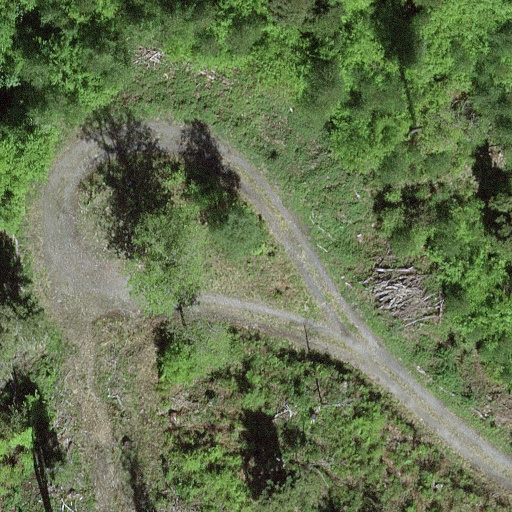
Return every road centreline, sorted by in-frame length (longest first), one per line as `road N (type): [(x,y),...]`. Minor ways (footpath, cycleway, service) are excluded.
road 1 (track): [(511,470),(451,433),(352,330),(233,165),(180,139),(126,135),(74,163),(52,197),(65,260),(124,298),(221,309)]
road 2 (track): [(221,309),(352,330)]
